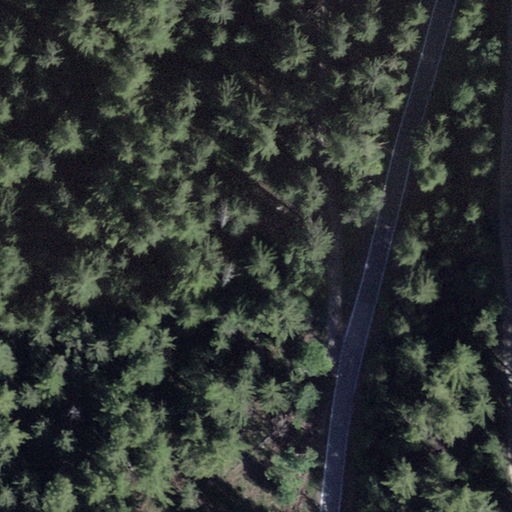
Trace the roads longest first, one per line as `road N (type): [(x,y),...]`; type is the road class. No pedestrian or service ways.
road 1 (tertiary): [(446,0),(349,363),(329,511)]
road 2 (track): [(322,0),(342,400)]
road 3 (track): [(511,283),(505,222),(511,83)]
